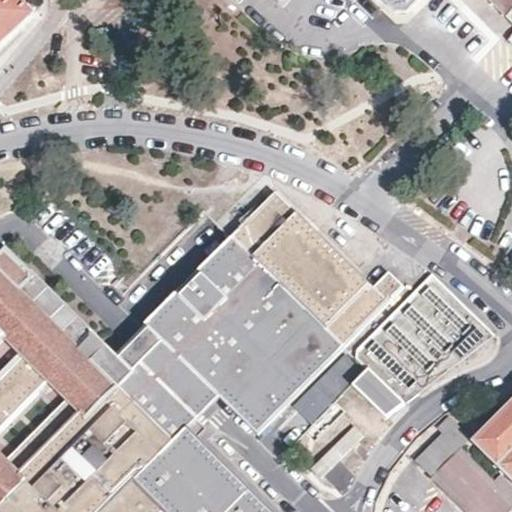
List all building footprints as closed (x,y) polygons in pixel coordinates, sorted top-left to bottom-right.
[(0,0),(0,36),(23,13),(10,0),(0,0)] [(252,0),(276,22),(296,0),(289,0),(281,9),(271,0),(252,0)] [(271,0),(281,9),(289,0),(271,0)] [(511,0),(360,0),(354,8),(374,24),(403,21),(423,0),(459,0),(463,3),(465,0),(485,0),(511,26),(511,0)] [(252,432),(383,300),(398,284),(383,269),(367,284),(269,189),(139,321),(156,338),(214,395),(252,432)] [(267,511),(182,428),(125,369),(105,349),(0,245),(0,511),(267,511)] [(361,366),(345,381),(385,418),(494,335),(431,272),(352,350),(361,366)] [(214,395),(156,338),(125,369),(182,428),(214,395)] [(511,391),(467,437),(511,479),(511,391)] [(465,511),(501,511),(510,503),(456,448),(467,437),(446,416),(437,424),(443,430),(413,459),(465,511)] [(364,436),(350,423),(307,466),(320,478),(364,436)]
